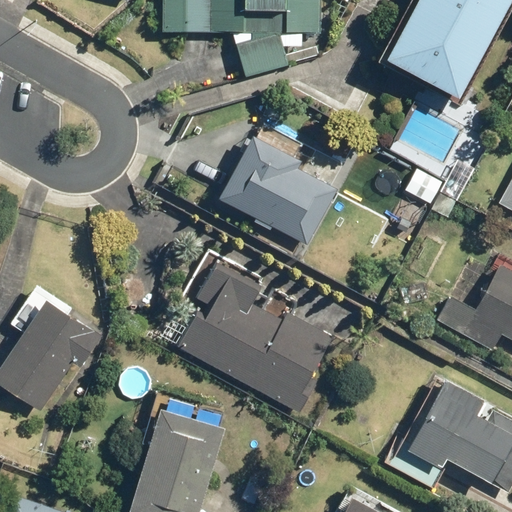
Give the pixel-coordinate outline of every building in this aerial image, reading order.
[(163,0),(163,28),(233,28),(246,74),(289,62),(284,44),(303,44),(303,29),(320,30),(320,0),(163,0)] [(508,0),(416,0),(387,53),(460,92),(508,0)] [(254,132),(220,195),(308,242),(338,186),(299,165),(303,158),(254,132)] [(463,191),(437,176),(427,194),(434,198),(430,206),(448,217),(463,191)] [(511,177),(499,201),(511,207),(511,177)] [(263,283),(217,259),(198,295),(209,301),(204,311),(198,308),(178,344),(301,410),(318,379),(311,376),(333,334),(289,310),(285,318),(253,301),(263,283)] [(511,267),(501,262),(476,307),(452,294),(438,319),(493,349),(503,331),(511,336),(511,267)] [(25,329),(0,365),(0,379),(42,408),(74,360),(81,365),(103,333),(69,310),(72,306),(38,283),(12,321),(25,329)] [(485,396),(447,375),(408,445),(442,464),(447,454),(466,464),(464,467),(509,491),(511,485),(511,416),(483,401),(485,396)] [(198,511),(226,424),(162,404),(130,508),(142,511),(198,511)] [(71,511),(13,492),(5,511),(71,511)] [(389,511),(353,492),(342,511),(389,511)]
